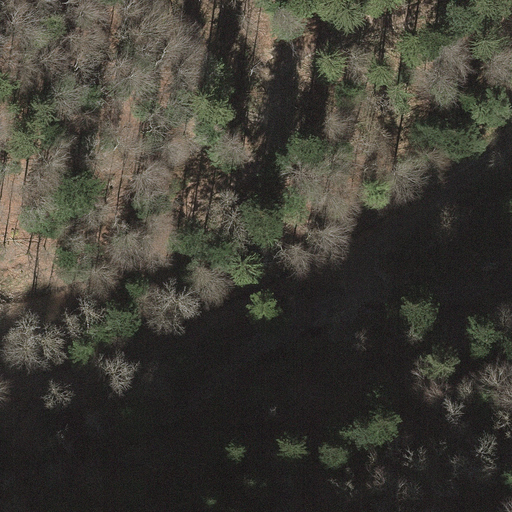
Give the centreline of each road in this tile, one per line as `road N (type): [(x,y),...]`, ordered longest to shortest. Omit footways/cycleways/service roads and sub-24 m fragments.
road 1 (track): [(0,356),(3,331),(136,262),(192,191),(278,162),(284,53),(442,0)]
road 2 (track): [(363,252),(87,375),(21,385),(0,369)]
road 3 (track): [(511,149),(363,252),(378,292),(441,298),(511,271)]
